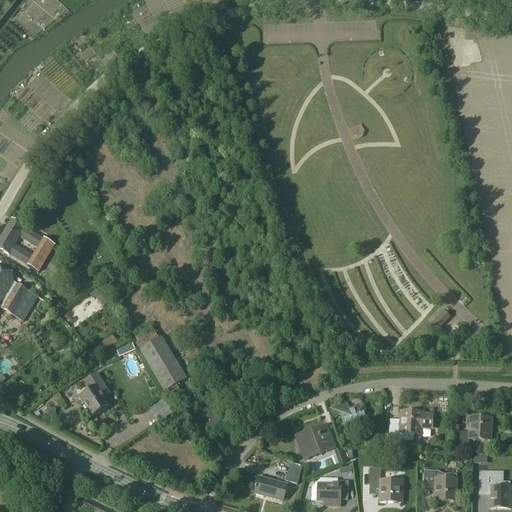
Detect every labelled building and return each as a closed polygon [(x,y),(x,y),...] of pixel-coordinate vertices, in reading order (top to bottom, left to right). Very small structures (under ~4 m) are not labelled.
[(23,265),(28,256),(15,248),(20,239),(38,250),(27,268),(38,274),(54,246),(43,240),(43,241),(24,229),(11,221),(0,238),(0,252),(8,257),(8,256),(23,265)] [(0,309),(13,317),(23,323),(38,298),(0,275),(0,309)] [(101,295),(96,299),(103,309),(108,305),(101,295)] [(439,330),(450,318),(445,313),(433,324),(439,330)] [(187,380),(162,338),(158,340),(152,329),(143,335),(146,339),(139,343),(135,345),(139,352),(164,394),(165,393),(171,404),(173,403),(175,406),(178,404),(176,401),(183,397),(176,387),(187,380)] [(120,357),(135,351),(132,345),(117,351),(120,357)] [(106,417),(111,414),(107,408),(108,407),(105,401),(111,397),(97,375),(88,381),(84,383),(90,393),(80,399),(92,417),(102,411),(106,417)] [(163,400),(150,409),(159,422),(172,413),(163,400)] [(216,430),(215,429),(223,423),(211,406),(209,402),(205,405),(204,405),(196,410),(198,415),(196,416),(208,433),(209,435),(216,430)] [(350,411),(348,403),(330,409),(330,410),(332,417),(333,420),(341,417),(346,432),(369,424),(363,406),(350,411)] [(413,442),(413,436),(422,436),(422,431),(433,432),(434,416),(423,415),(423,414),(401,413),(400,422),(390,421),(389,427),(389,441),(400,442),(413,442)] [(459,433),(458,447),(469,448),(469,441),(491,442),(492,420),(470,419),(469,434),(459,433)] [(296,438),(305,461),(335,450),(326,427),(296,438)] [(335,453),(341,467),(346,465),(341,451),(335,453)] [(297,486),(302,470),(290,466),(285,482),(297,486)] [(369,497),(380,497),(379,504),(402,504),(402,483),(381,482),(381,470),(370,470),(369,489),(369,497)] [(457,481),(456,481),(456,476),(443,476),(438,473),(424,473),(424,489),(428,489),(432,494),(435,494),(434,502),(456,502),(457,481)] [(490,495),(489,510),(511,511),(511,489),(498,489),(498,475),(479,475),(479,495),(490,495)] [(259,478),(254,495),(283,503),(288,486),(259,478)] [(349,483),(337,483),(337,486),(318,486),(317,503),(325,503),(325,507),(340,508),(340,504),(340,501),(348,501),(349,483)]
